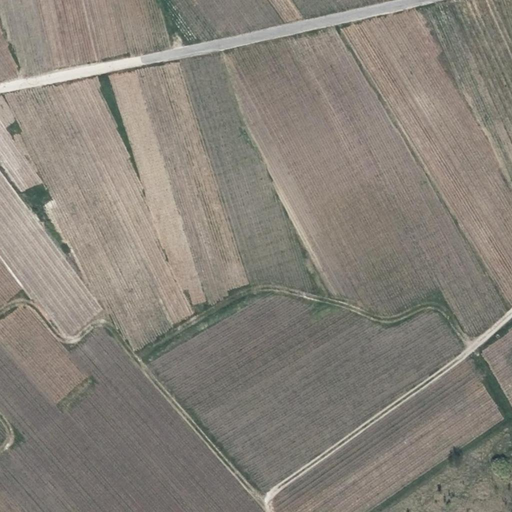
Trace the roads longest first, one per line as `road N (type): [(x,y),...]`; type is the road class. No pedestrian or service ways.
road 1 (track): [(0,314),(27,297),(69,342),(107,317),(265,499)]
road 2 (track): [(511,314),(265,499),(276,511)]
road 3 (unclassified): [(149,57),(415,0)]
